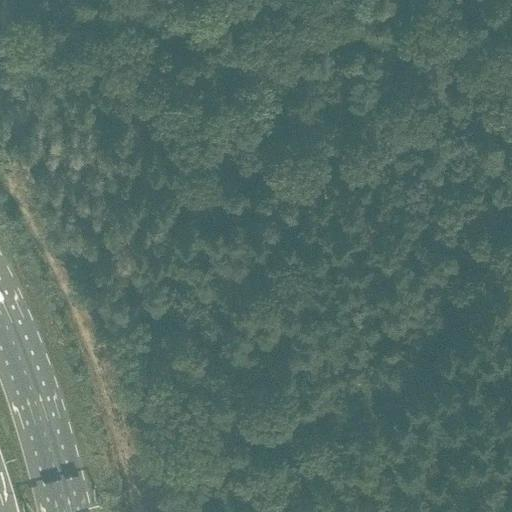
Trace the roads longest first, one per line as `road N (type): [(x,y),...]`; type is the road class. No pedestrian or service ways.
road 1 (track): [(260,511),(511,267)]
road 2 (primary): [(65,511),(0,313)]
road 3 (track): [(476,511),(366,404)]
